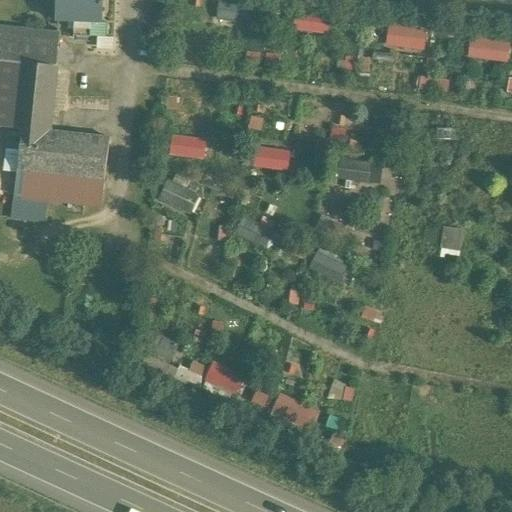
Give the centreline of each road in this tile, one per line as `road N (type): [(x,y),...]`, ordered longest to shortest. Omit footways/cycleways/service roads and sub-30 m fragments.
road 1 (track): [(511,393),(380,368),(112,238)]
road 2 (track): [(125,64),(511,117)]
road 3 (motorway): [(269,511),(0,389)]
road 4 (motorway): [(0,441),(150,511)]
